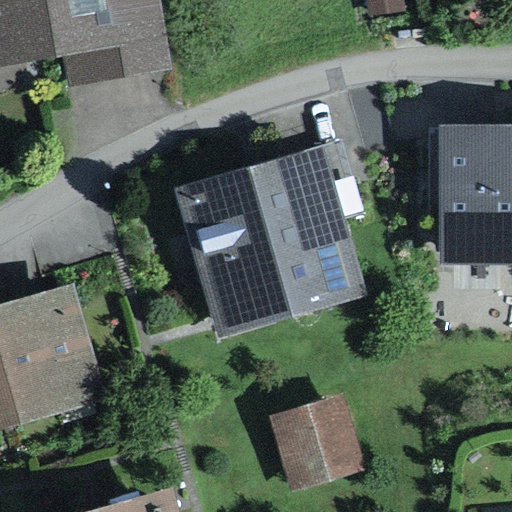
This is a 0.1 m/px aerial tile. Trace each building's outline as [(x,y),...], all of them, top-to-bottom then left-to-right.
[(156,61),(147,0),(0,0),(0,45),(86,31),(92,71),(156,61)] [(453,253),(511,252),(511,139),(453,140),(453,253)] [(278,269),(289,307),(355,288),(335,220),(361,212),(343,151),(188,196),(214,287),(278,269)] [(0,425),(59,408),(56,396),(88,387),(63,300),(0,319),(0,425)] [(338,408),(282,425),(290,451),(346,434),(338,408)] [(298,477),(354,460),(346,434),(290,451),(298,477)]
